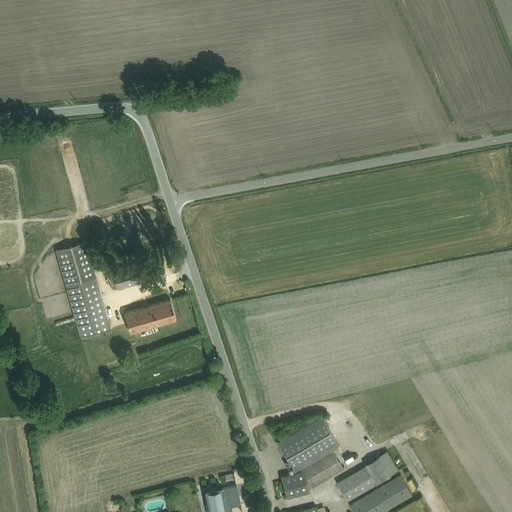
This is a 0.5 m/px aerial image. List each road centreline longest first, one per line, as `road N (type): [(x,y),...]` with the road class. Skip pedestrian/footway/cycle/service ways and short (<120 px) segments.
road 1 (unclassified): [(511,136),(169,200)]
road 2 (unclassified): [(266,511),(169,200)]
road 3 (unclassified): [(169,200),(144,125),(127,107),(0,116)]
